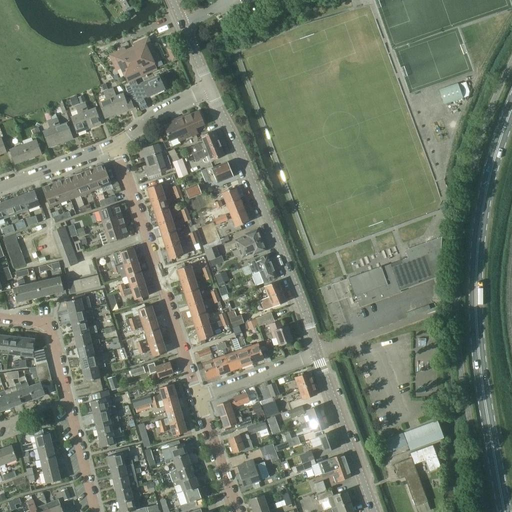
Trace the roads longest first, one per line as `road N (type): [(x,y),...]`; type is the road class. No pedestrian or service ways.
road 1 (primary): [(503,511),(483,411),(474,299),(476,240),(511,104)]
road 2 (tertiary): [(316,353),(211,88)]
road 3 (residential): [(198,396),(115,145)]
road 4 (tertiary): [(375,511),(316,353)]
road 5 (residential): [(68,401),(48,324),(0,317)]
road 6 (residential): [(198,396),(316,353)]
road 7 (residential): [(0,187),(115,145)]
road 8 (residential): [(198,396),(237,511)]
